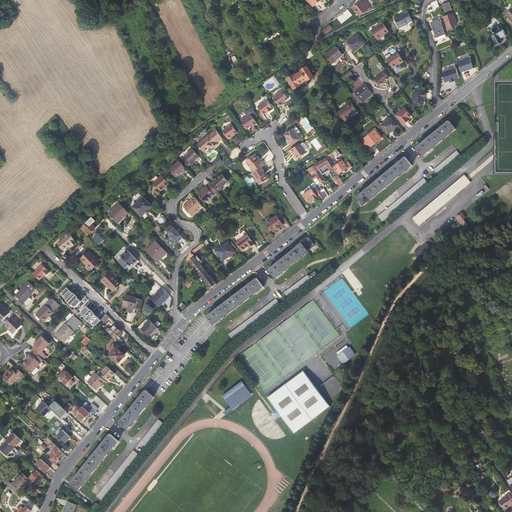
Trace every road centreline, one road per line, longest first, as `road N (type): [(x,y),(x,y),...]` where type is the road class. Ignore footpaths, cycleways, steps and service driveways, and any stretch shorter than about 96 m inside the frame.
road 1 (residential): [(155,356),(205,297),(408,136)]
road 2 (residential): [(44,511),(53,483),(155,356)]
road 3 (residential): [(155,356),(42,247)]
road 4 (residential): [(408,136),(511,54)]
